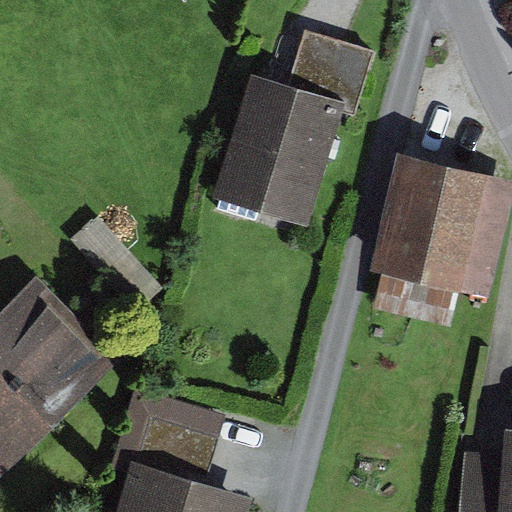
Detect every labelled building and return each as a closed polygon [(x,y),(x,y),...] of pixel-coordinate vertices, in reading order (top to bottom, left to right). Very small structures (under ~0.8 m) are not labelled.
[(380,60),(325,45),(312,94),(264,81),(227,221),(331,248),(380,60)] [(511,251),(511,179),(409,155),(381,269),(501,298),(511,251)] [(0,499),(134,371),(58,292),(0,347),(0,214),(15,200),(0,183),(0,499)] [(239,415),(144,387),(120,466),(139,471),(126,511),(257,511),(261,499),(217,486),(239,415)] [(511,511),(511,457),(477,454),(472,511),(511,511)]
